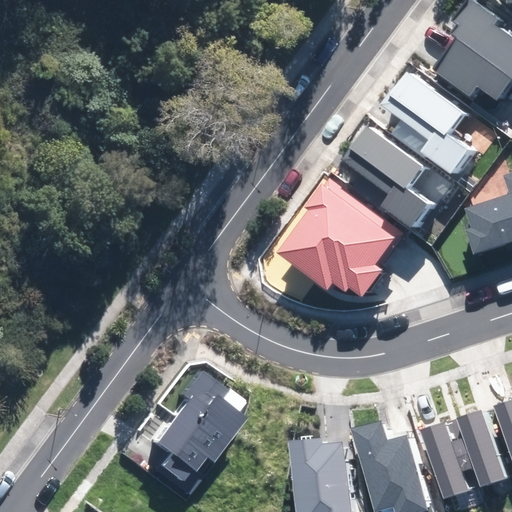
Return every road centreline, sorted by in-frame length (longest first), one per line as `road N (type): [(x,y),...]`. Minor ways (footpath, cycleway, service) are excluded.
road 1 (residential): [(511,306),(357,353),(307,351),(260,331),(187,282)]
road 2 (residential): [(391,0),(187,282)]
road 3 (residential): [(187,282),(17,511)]
